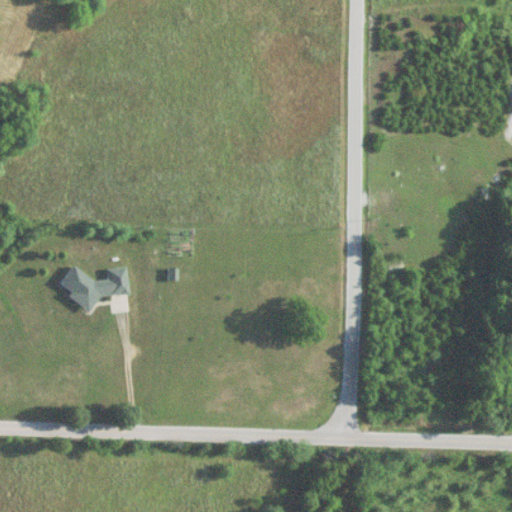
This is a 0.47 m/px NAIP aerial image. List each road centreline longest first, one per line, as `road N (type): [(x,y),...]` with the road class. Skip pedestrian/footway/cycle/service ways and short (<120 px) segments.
road 1 (residential): [(0,427),(511,446)]
road 2 (residential): [(348,443),(354,0)]
